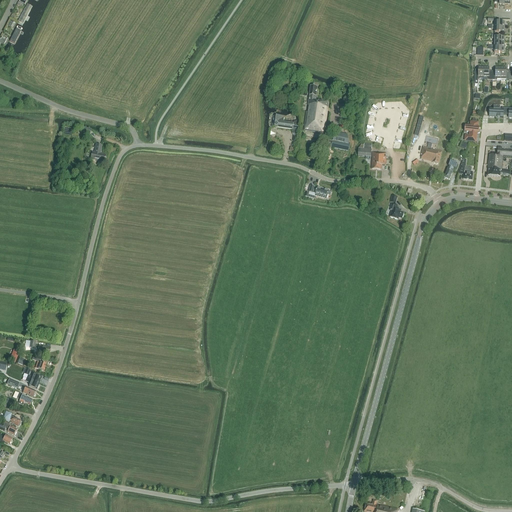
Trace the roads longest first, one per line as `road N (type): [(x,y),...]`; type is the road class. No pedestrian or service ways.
road 1 (unclassified): [(354,484),(199,501),(10,465)]
road 2 (unclassified): [(440,203),(409,183),(336,181),(292,164),(137,145)]
road 3 (secondary): [(354,484),(418,237),(440,203)]
road 4 (unclassified): [(77,304),(112,173),(121,153),(137,145)]
road 5 (unclassified): [(10,465),(47,396),(77,304)]
road 6 (unclassified): [(511,511),(473,506),(428,481),(354,484)]
road 7 (unclassified): [(137,145),(126,126),(0,81)]
